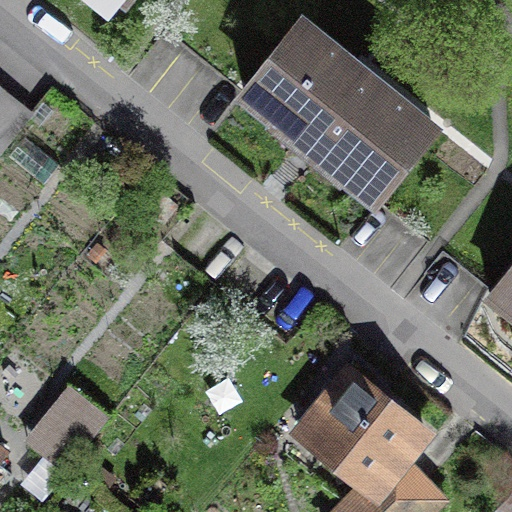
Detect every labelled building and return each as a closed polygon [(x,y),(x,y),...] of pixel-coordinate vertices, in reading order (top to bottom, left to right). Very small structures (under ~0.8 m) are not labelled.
[(434,130),(299,22),(241,94),(376,202),(434,130)] [(0,149),(27,116),(0,94),(0,149)] [(511,262),(486,295),(511,315),(511,262)] [(425,435),(343,371),(296,433),(366,485),(337,511),(428,511),(442,500),(401,460),(425,435)] [(77,394),(35,446),(63,468),(105,416),(77,394)] [(0,449),(0,466),(8,457),(0,449)]
